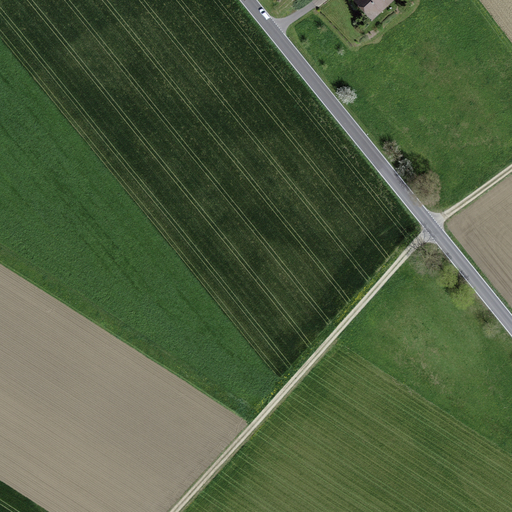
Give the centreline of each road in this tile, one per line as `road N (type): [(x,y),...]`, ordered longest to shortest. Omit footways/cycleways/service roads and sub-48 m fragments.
road 1 (secondary): [(247,0),(511,326)]
road 2 (track): [(172,511),(431,226)]
